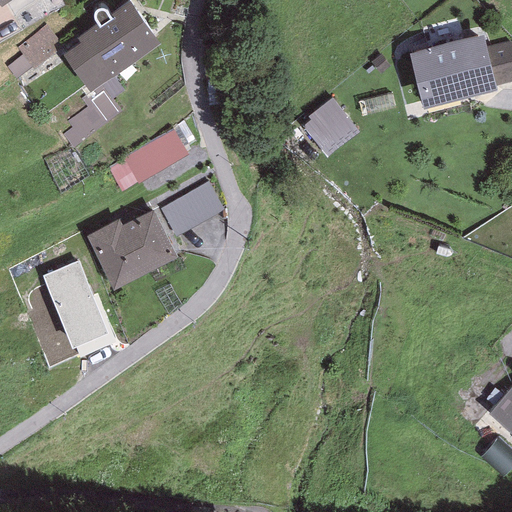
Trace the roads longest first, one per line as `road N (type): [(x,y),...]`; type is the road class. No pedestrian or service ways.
road 1 (residential): [(0,447),(188,312),(229,259),(235,209),(190,58),(197,0)]
road 2 (track): [(233,511),(0,497)]
